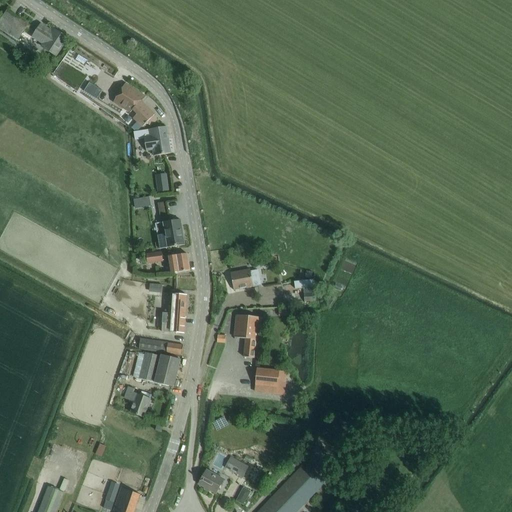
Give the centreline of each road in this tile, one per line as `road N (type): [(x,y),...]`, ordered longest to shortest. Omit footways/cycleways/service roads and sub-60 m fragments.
road 1 (tertiary): [(192,383),(202,258),(181,129),(168,98),(30,0)]
road 2 (tertiary): [(149,511),(192,383)]
